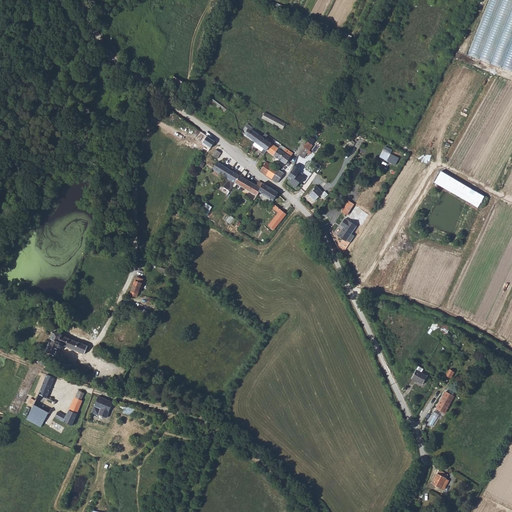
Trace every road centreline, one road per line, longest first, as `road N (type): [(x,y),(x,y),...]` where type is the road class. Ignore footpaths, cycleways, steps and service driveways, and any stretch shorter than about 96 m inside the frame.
road 1 (unclassified): [(405,511),(423,456),(329,245),(298,203),(169,103)]
road 2 (residential): [(91,351),(131,279),(133,165),(164,110)]
road 3 (track): [(360,284),(430,306),(511,346)]
road 4 (track): [(212,426),(180,398),(88,358)]
road 5 (track): [(360,284),(435,164)]
road 6 (residential): [(200,419),(260,461),(304,511)]
road 7 (unclassified): [(169,103),(123,70),(78,0)]
road 8 (track): [(174,413),(123,463),(85,449),(84,425)]
